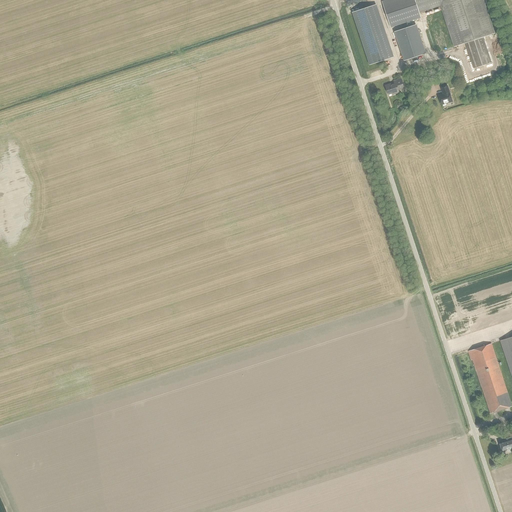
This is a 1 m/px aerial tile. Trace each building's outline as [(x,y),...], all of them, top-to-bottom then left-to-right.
[(386,0),(382,2),(390,27),(393,26),(415,19),(420,17),(419,13),(441,6),(454,47),(466,43),(474,69),(492,63),(484,37),(495,34),(484,0),(386,0)] [(416,25),(394,32),(404,61),(426,54),(416,25)] [(383,34),(359,42),(367,66),(391,58),(383,34)] [(388,93),(392,92),(393,95),(400,93),(399,90),(404,88),(401,79),(395,81),(396,82),(386,86),(388,93)] [(439,96),(441,105),(447,103),(448,103),(451,102),(452,101),(448,86),(442,88),(444,95),(439,96)] [(511,336),(500,341),(511,376),(511,336)] [(511,406),(491,344),(468,351),(471,360),(472,360),(490,414),(511,406)] [(511,450),(511,449),(511,437),(506,440),(507,440),(499,443),(502,452),(507,451),(509,452),(511,451),(511,450)]
